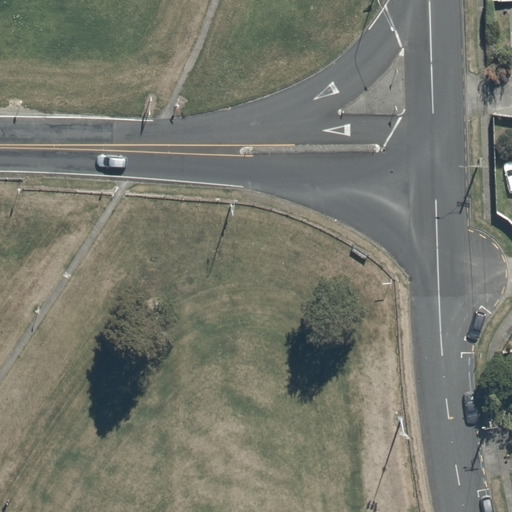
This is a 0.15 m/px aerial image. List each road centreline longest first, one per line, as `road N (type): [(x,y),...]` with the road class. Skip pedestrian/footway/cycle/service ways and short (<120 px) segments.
road 1 (secondary): [(437,245),(376,205),(309,178),(148,148)]
road 2 (tertiary): [(464,511),(445,396),(437,245)]
road 3 (secondary): [(240,127),(309,101),(353,73),(412,0)]
road 4 (secondary): [(240,127),(393,131),(434,155)]
road 5 (secondary): [(434,155),(430,0)]
road 6 (secondary): [(0,146),(148,148)]
